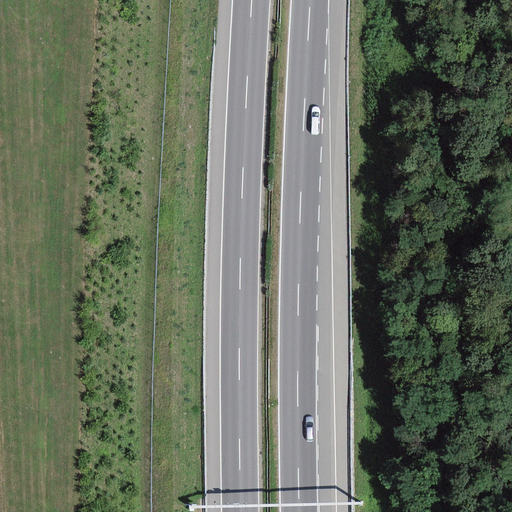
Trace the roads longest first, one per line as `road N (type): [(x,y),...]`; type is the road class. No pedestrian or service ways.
road 1 (motorway): [(246,0),(234,313),(238,511)]
road 2 (motorway): [(297,511),(308,0)]
